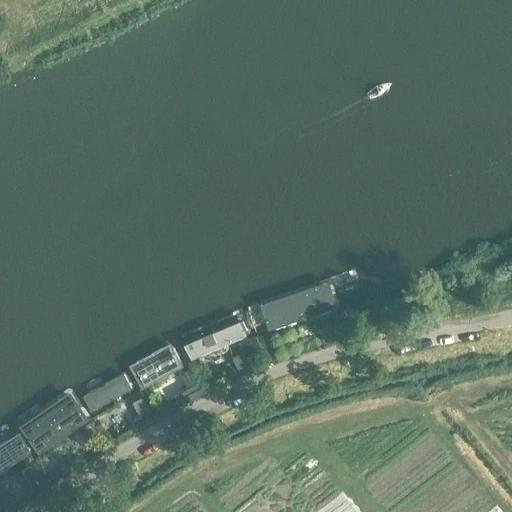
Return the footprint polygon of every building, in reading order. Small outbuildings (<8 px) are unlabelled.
[(341,307),(332,278),(249,307),(259,335),(341,307)] [(180,336),(191,361),(249,336),(238,311),(180,336)] [(172,340),(129,363),(143,390),(186,369),(172,340)] [(80,395),(90,411),(131,388),(122,373),(80,395)] [(18,427),(36,455),(88,419),(70,392),(18,427)] [(16,438),(0,449),(0,478),(30,459),(16,438)]
